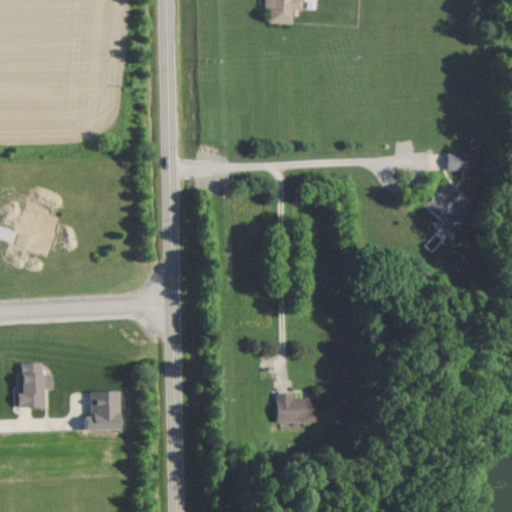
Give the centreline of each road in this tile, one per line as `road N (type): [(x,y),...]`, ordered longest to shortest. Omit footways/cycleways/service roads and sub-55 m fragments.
road 1 (primary): [(175,0),(185,511)]
road 2 (residential): [(179,301),(0,313)]
